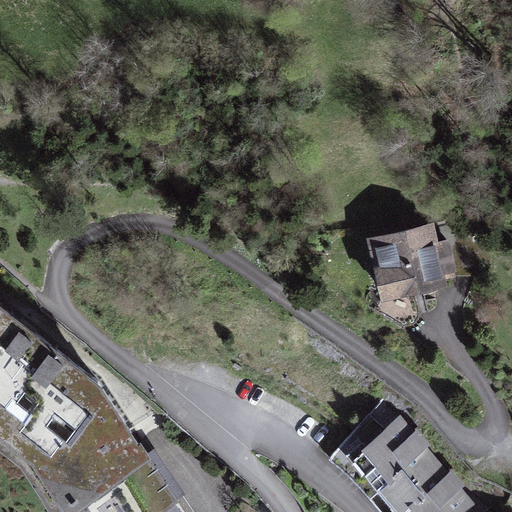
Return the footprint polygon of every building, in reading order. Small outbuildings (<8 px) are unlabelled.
[(367,240),(382,304),(449,290),(447,281),(475,275),(488,256),(479,215),(367,240)] [(0,417),(37,448),(67,495),(70,493),(82,511),(161,511),(129,465),(146,455),(97,380),(0,303),(0,417)] [(67,511),(82,511),(70,493),(67,495),(37,448),(0,417),(0,442),(23,461),(52,503),(59,499),(67,511)] [(469,511),(476,506),(462,490),(466,486),(452,471),(449,474),(428,449),(431,446),(417,430),(414,433),(400,417),(361,453),(363,455),(353,463),(393,511),(469,511)] [(183,511),(175,499),(186,492),(156,448),(146,455),(129,465),(161,511),(183,511)]
